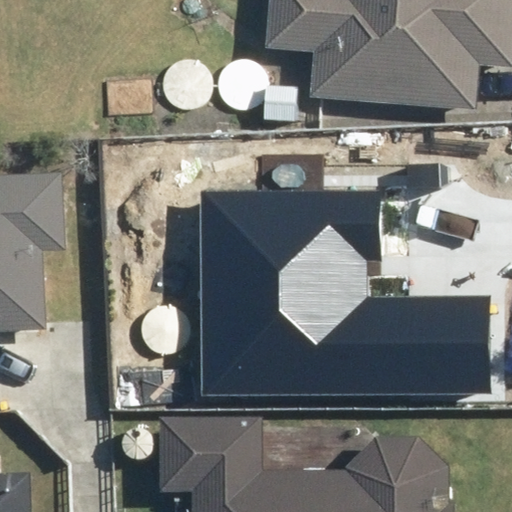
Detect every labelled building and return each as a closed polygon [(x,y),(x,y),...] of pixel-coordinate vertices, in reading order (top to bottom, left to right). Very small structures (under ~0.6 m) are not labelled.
[(511,0),(277,0),(273,52),(324,56),(320,99),(480,113),(484,67),(511,69),(511,0)] [(279,90),(272,90),(270,123),(303,125),(304,92),(279,90)] [(0,338),(52,338),(52,268),(82,267),(81,167),(0,167),(0,338)] [(382,257),(382,193),(204,193),(204,392),(492,393),(492,291),(365,291),(365,257),(382,257)] [(192,490),(191,511),(469,511),(469,503),(465,503),(465,470),(434,439),(388,439),(360,466),(360,472),(262,470),(263,417),(161,417),(160,490),(192,490)] [(0,511),(45,511),(43,471),(0,473),(0,511)]
